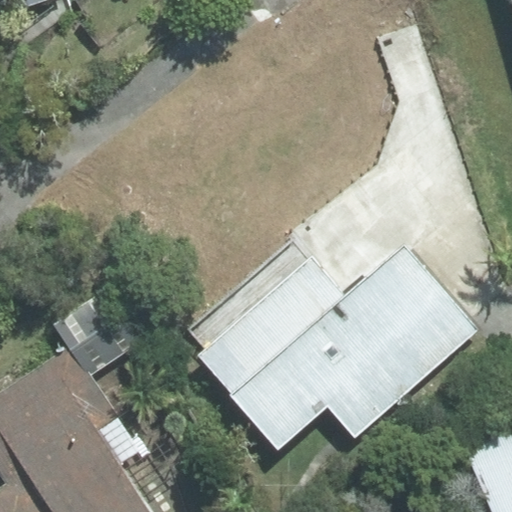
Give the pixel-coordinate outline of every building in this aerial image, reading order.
[(370,97),(321,138),(343,164),(392,122),(370,97)] [(468,99),(368,188),(417,245),(497,176),(468,99)] [(205,346),(201,349),(282,444),(331,402),(357,433),(484,326),(408,237),(347,288),(316,252),(309,257),(298,244),(193,333),(205,346)] [(0,465),(9,480),(0,485),(0,511),(162,511),(104,422),(121,411),(94,371),(150,335),(115,282),(56,320),(72,344),(0,390),(0,465)] [(511,511),(511,415),(468,434),(500,511),(511,511)]
